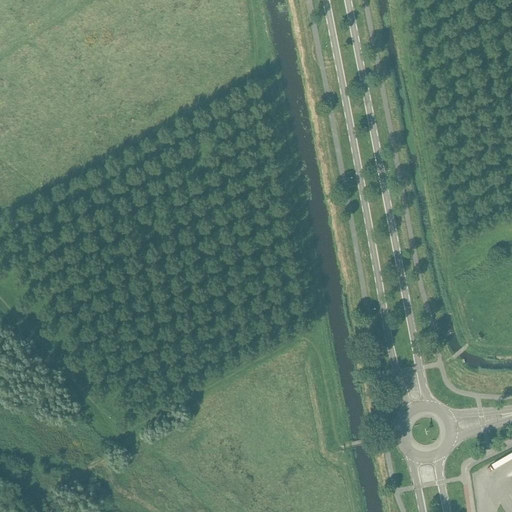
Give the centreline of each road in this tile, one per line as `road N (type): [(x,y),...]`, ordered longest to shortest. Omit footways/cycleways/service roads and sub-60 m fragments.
road 1 (tertiary): [(325,0),(407,411)]
road 2 (tertiary): [(432,406),(347,0)]
road 3 (track): [(0,314),(122,451)]
